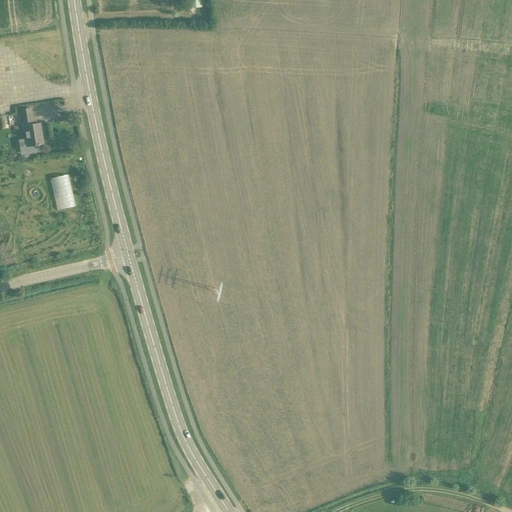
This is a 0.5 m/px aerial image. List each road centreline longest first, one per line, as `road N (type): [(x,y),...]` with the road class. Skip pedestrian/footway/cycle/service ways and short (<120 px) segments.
road 1 (secondary): [(228,511),(178,424),(127,256)]
road 2 (secondary): [(127,256),(71,0)]
